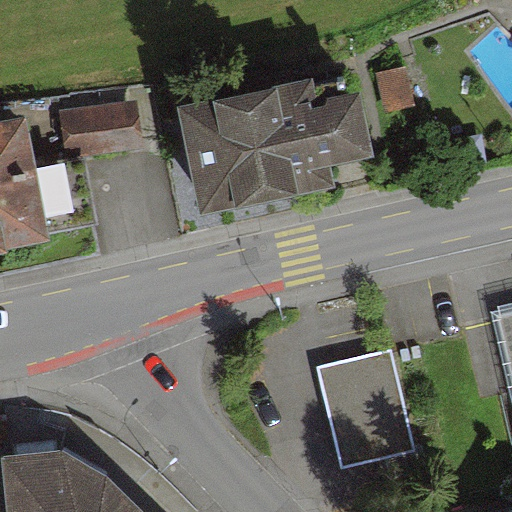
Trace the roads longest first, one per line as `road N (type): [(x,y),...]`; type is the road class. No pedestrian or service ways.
road 1 (residential): [(511,205),(299,253),(77,319)]
road 2 (residential): [(77,319),(256,511)]
